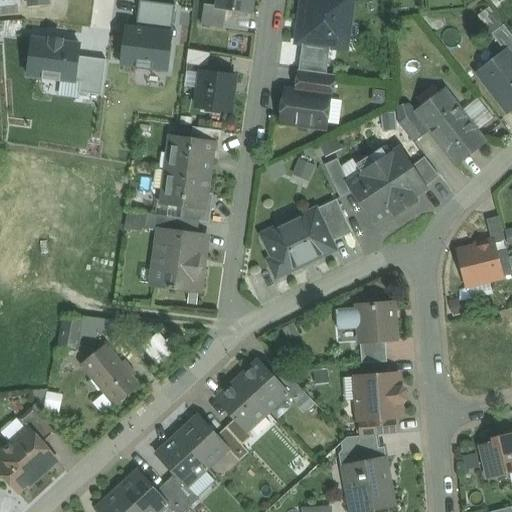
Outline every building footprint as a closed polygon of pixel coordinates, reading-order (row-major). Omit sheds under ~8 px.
[(253,0),(218,0),(218,7),(217,9),(226,11),(251,15),(253,0)] [(352,0),(302,0),(296,43),(330,48),(332,36),(348,38),(352,0)] [(141,3),(138,25),(169,30),(172,8),(141,3)] [(217,9),(218,7),(205,5),(202,25),(224,28),(226,11),(217,9)] [(226,11),(224,28),(248,32),(251,15),(226,11)] [(511,36),(503,25),(492,34),(506,53),(507,52),(511,58),(511,36)] [(171,35),(124,28),(119,64),(166,71),(171,35)] [(78,47),(30,40),(26,76),(73,82),(78,47)] [(211,54),(189,50),(187,64),(208,68),(211,54)] [(506,53),(479,73),(508,111),(511,109),(511,108),(511,58),(507,52),(506,53)] [(104,62),(81,59),(77,92),(100,95),(104,62)] [(335,76),(299,71),(296,93),(331,98),(330,99),(331,99),(335,76)] [(236,77),(201,72),(196,107),(231,112),(236,77)] [(417,95),(422,104),(439,93),(433,85),(417,95)] [(486,142),(446,90),(416,112),(415,113),(429,130),(456,165),(486,142)] [(296,93),(289,92),(284,95),(281,118),(285,123),(296,124),(298,127),(309,128),(312,126),(322,128),(327,124),(330,99),(331,98),(296,93)] [(416,112),(410,105),(397,106),(398,123),(413,142),(429,130),(415,113),(416,112)] [(184,127),(183,136),(220,141),(221,132),(184,127)] [(162,170),(212,176),(215,158),(217,158),(220,141),(183,136),(167,134),(162,170)] [(412,167),(400,149),(390,155),(384,147),(370,156),(376,165),(376,164),(406,208),(416,201),(414,197),(426,189),(425,187),(412,167)] [(424,157),(412,167),(425,187),(439,177),(424,157)] [(310,179),(315,164),(299,159),(294,174),(310,179)] [(348,183),(337,159),(325,165),(340,198),(353,192),(347,183),(348,183)] [(348,183),(347,183),(353,192),(374,223),(392,211),(395,216),(406,208),(376,164),(376,165),(348,183)] [(162,170),(156,215),(175,218),(199,221),(208,223),(212,193),(210,193),(212,176),(162,170)] [(337,200),(316,210),(331,242),(352,233),(337,200)] [(316,210),(266,233),(264,240),(273,259),(271,266),(274,274),(281,276),(299,267),(299,266),(317,258),(317,259),(335,250),(331,242),(316,210)] [(144,231),(145,229),(147,214),(127,212),(125,229),(144,231)] [(145,229),(159,231),(159,230),(173,232),(175,218),(156,215),(147,214),(145,229)] [(199,221),(175,218),(173,232),(197,235),(199,221)] [(173,232),(159,230),(159,231),(151,286),(200,293),(203,269),(201,269),(205,236),(197,235),(173,232)] [(493,243),(459,251),(468,286),(502,278),(493,243)] [(393,304),(358,306),(358,309),(336,311),(337,330),(359,328),(360,342),(385,340),(396,340),(393,304)] [(85,316),(82,338),(117,341),(119,319),(85,316)] [(82,323),(63,320),(59,345),(77,348),(82,323)] [(171,338),(149,355),(157,365),(179,347),(171,338)] [(385,340),(360,342),(362,364),(387,362),(385,340)] [(138,387),(113,356),(89,374),(115,406),(138,387)] [(278,381),(260,361),(239,381),(267,412),(288,393),(289,393),(278,381)] [(287,372),(278,381),(289,393),(288,393),(293,399),(303,390),(287,372)] [(397,374),(357,377),(360,420),(360,421),(395,418),(401,418),(400,404),(403,404),(407,400),(406,391),(402,387),(398,388),(397,374)] [(267,412),(239,381),(217,400),(235,420),(246,432),(247,431),(267,412)] [(49,390),(45,407),(60,411),(64,394),(49,390)] [(56,434),(32,407),(18,420),(27,430),(28,429),(43,446),(56,434)] [(218,436),(200,416),(178,436),(207,467),(228,449),(229,448),(218,436)] [(395,418),(360,421),(360,420),(359,420),(360,437),(361,437),(380,435),(396,434),(395,418)] [(246,432),(235,420),(226,428),(243,445),(252,436),(247,431),(246,432)] [(243,445),(226,428),(218,436),(229,448),(228,449),(240,462),(249,453),(243,445)] [(43,446),(28,429),(27,430),(10,444),(15,449),(7,456),(7,462),(7,463),(5,465),(0,464),(0,477),(4,478),(16,493),(26,484),(29,487),(57,462),(43,446)] [(380,435),(361,437),(360,437),(347,437),(342,443),(346,466),(381,459),(380,435)] [(207,467),(178,436),(157,455),(175,475),(186,487),(187,486),(207,467)] [(511,436),(505,438),(505,437),(494,440),(495,444),(481,448),(488,477),(511,471),(511,436)] [(381,459),(346,466),(354,511),(360,511),(394,506),(386,459),(381,459)] [(157,491),(139,471),(118,491),(137,511),(158,511),(167,504),(168,503),(157,491)] [(199,499),(187,486),(186,487),(175,475),(166,483),(189,508),(199,499)] [(184,511),(189,508),(166,483),(157,491),(168,503),(167,504),(175,511),(184,511)] [(137,511),(118,491),(97,510),(98,511),(137,511)]
